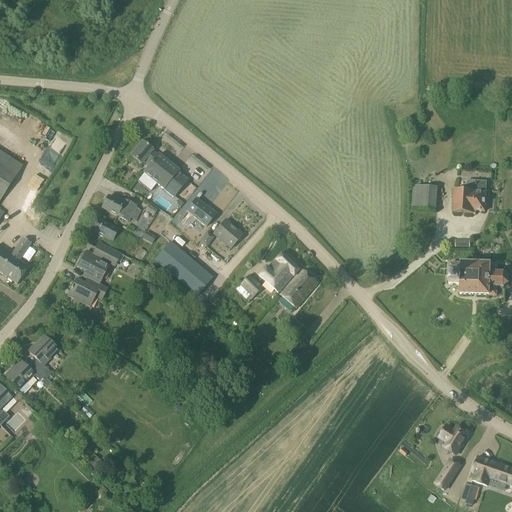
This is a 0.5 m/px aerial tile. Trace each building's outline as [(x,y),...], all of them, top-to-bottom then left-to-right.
[(142,166),(144,163),(148,167),(157,156),(152,151),(142,142),(130,157),(142,166)] [(0,219),(4,214),(0,210),(0,201),(23,166),(0,151),(0,219)] [(157,156),(148,167),(143,173),(173,198),(187,181),(177,173),(178,172),(158,155),(158,156),(157,156)] [(467,181),(466,192),(453,191),(452,213),(475,215),(475,212),(485,212),(486,193),(487,182),(467,181)] [(436,212),(438,188),(413,186),(411,210),(436,212)] [(117,201),(108,197),(102,209),(128,222),(130,218),(134,220),(139,212),(134,210),(136,207),(125,201),(124,203),(117,200),(117,201)] [(206,228),(215,214),(196,200),(186,213),(206,228)] [(148,205),(145,211),(154,216),(157,210),(148,205)] [(91,232),(111,242),(118,230),(97,219),(91,232)] [(232,249),(242,237),(224,221),(214,234),(219,239),(219,240),(225,245),(226,244),(232,249)] [(154,244),(157,236),(145,233),(143,241),(154,244)] [(207,248),(214,238),(207,233),(199,243),(207,248)] [(0,273),(17,285),(28,268),(19,262),(31,244),(23,239),(11,256),(0,248),(0,273)] [(120,255),(98,244),(92,255),(87,252),(78,268),(87,273),(84,278),(107,290),(99,285),(110,265),(114,267),(120,255)] [(141,262),(146,253),(140,249),(135,258),(141,262)] [(213,279),(173,251),(159,270),(198,299),(213,279)] [(300,270),(281,255),(268,270),(266,268),(258,277),(278,293),(292,276),(294,277),(300,270)] [(451,264),(451,273),(450,273),(449,284),(460,285),(460,294),(489,296),(489,297),(497,297),(497,288),(504,288),(509,285),(509,277),(504,273),(498,272),(498,264),(490,263),(490,264),(462,263),(462,264),(451,264)] [(296,310),(317,285),(300,270),(294,277),(295,278),(280,296),(296,310)] [(253,298),(262,289),(249,277),(240,286),(253,298)] [(107,290),(84,278),(88,280),(85,285),(77,280),(68,297),(75,301),(72,306),(77,308),(79,302),(90,308),(95,298),(101,301),(107,290)] [(213,344),(218,337),(213,332),(207,338),(213,344)] [(31,366),(46,380),(52,374),(43,366),(57,352),(59,355),(61,353),(44,337),(29,353),(37,360),(31,366)] [(295,362),(306,348),(299,342),(288,356),(289,357),(284,363),(289,366),(294,361),(295,362)] [(20,362),(5,377),(23,395),(30,388),(26,383),(34,376),(42,384),(46,380),(31,366),(28,369),(20,362)] [(0,426),(9,418),(5,414),(16,403),(0,387),(0,426)] [(444,449),(456,457),(465,443),(464,442),(469,434),(458,427),(455,432),(449,428),(442,439),(448,443),(444,449)] [(487,487),(490,480),(511,487),(511,470),(477,458),(472,473),(475,474),(472,482),(487,487)] [(445,491),(461,465),(451,459),(435,485),(445,491)] [(469,485),(463,503),(471,506),(477,487),(469,485)] [(103,487),(97,493),(101,498),(107,491),(103,487)] [(437,499),(431,495),(428,500),(433,504),(437,499)]
